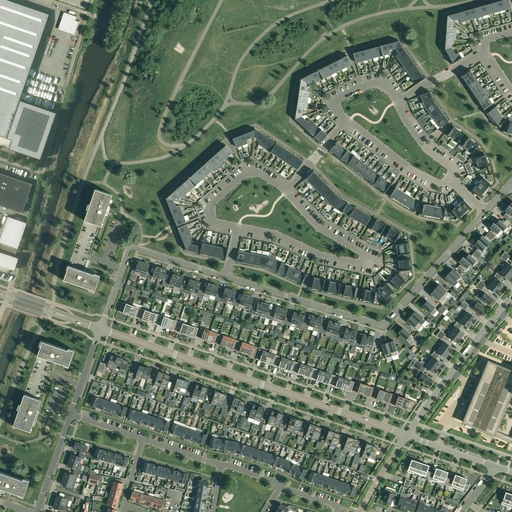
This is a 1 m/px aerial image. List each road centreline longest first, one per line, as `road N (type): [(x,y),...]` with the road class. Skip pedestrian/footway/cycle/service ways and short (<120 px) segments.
road 1 (tertiary): [(406,435),(100,328)]
road 2 (residential): [(224,276),(382,325),(484,211)]
road 3 (residential): [(238,231),(278,234),(363,263),(366,253),(322,230),(285,192)]
road 4 (residential): [(100,328),(128,247),(224,276)]
road 5 (tertiary): [(511,297),(406,435)]
road 6 (residential): [(285,192),(262,172),(235,177),(208,208),(219,226),(238,231)]
road 7 (residential): [(347,121),(424,177),(451,180)]
